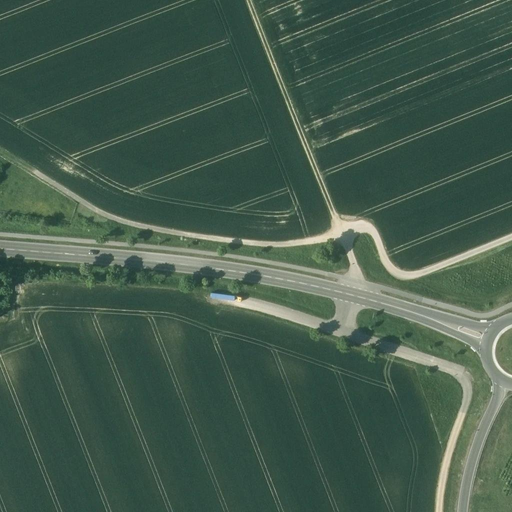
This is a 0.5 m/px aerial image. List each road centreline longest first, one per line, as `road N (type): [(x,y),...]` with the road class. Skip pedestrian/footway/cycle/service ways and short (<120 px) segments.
road 1 (tertiary): [(487,341),(355,298),(234,271),(0,248)]
road 2 (track): [(341,230),(272,245),(141,227),(0,152)]
road 3 (track): [(355,298),(355,264),(247,0)]
road 4 (track): [(341,230),(371,230),(389,268),(403,275),(511,236)]
road 5 (track): [(438,511),(469,389),(461,375)]
road 6 (primary): [(497,377),(462,511)]
